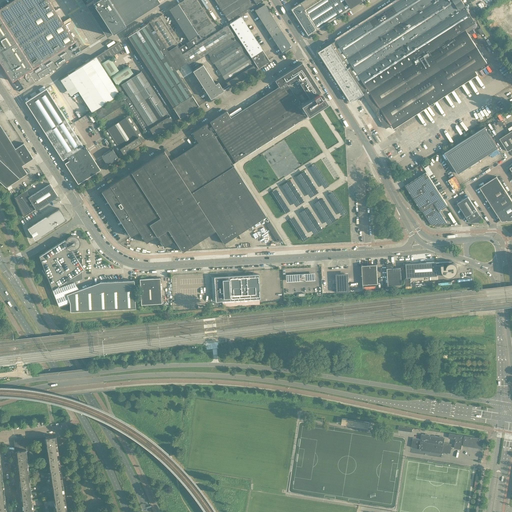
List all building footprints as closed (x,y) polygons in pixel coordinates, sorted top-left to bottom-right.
[(12,0),(0,8),(0,62),(12,81),(17,78),(24,88),(81,51),(48,0),(12,0)] [(159,1),(158,0),(83,0),(106,35),(159,1)] [(215,29),(196,0),(183,0),(178,3),(178,4),(197,34),(198,35),(193,38),(197,44),(202,40),(201,39),(215,29)] [(260,0),(214,0),(230,23),(241,16),(253,8),(261,3),(260,0)] [(318,29),(363,0),(306,0),(301,3),(318,29)] [(398,0),(319,51),(349,99),(351,102),(352,101),(354,102),(358,99),(357,98),(363,94),(364,93),(358,84),(388,65),(394,74),(430,51),(455,35),(465,28),(465,29),(475,22),(464,5),(465,5),(462,0),(398,0)] [(292,46),(278,25),(264,4),(262,2),(261,3),(253,8),(254,9),(282,52),(292,46)] [(197,34),(178,4),(178,3),(169,9),(189,40),(197,34)] [(318,29),(301,3),(300,3),(291,8),(308,35),(318,29)] [(149,22),(167,50),(176,44),(180,42),(162,14),(160,16),(160,15),(149,22)] [(269,61),(257,41),(241,16),(230,23),(229,23),(236,34),(248,53),(251,57),(253,61),(256,65),(258,68),(269,61)] [(199,106),(175,69),(179,67),(178,67),(167,50),(149,22),(146,24),(139,28),(127,36),(128,36),(124,38),(176,120),(180,118),(199,106)] [(207,53),(234,36),(227,25),(217,32),(217,31),(202,40),(197,44),(182,54),(187,61),(189,65),(195,61),(207,53)] [(388,65),(358,84),(364,93),(363,94),(386,128),(394,123),(452,86),(487,63),(465,29),(465,28),(455,35),(430,51),(394,74),(388,65)] [(253,61),(251,57),(248,53),(236,34),(234,36),(207,53),(229,86),(258,68),(256,65),(253,61)] [(178,48),(182,54),(197,44),(193,38),(178,48)] [(110,58),(123,49),(119,42),(96,56),(101,64),(110,58)] [(178,67),(187,61),(182,54),(178,48),(176,44),(167,50),(178,67)] [(101,64),(96,56),(68,74),(68,75),(60,79),(67,90),(75,85),(78,90),(91,111),(119,93),(116,87),(109,77),(101,64)] [(119,71),(110,58),(101,64),(109,77),(119,71)] [(327,102),(324,96),(323,96),(321,97),(319,93),(321,92),(302,62),(275,80),(279,86),(247,107),(268,141),(327,103),(328,103),(328,102),(327,102)] [(215,83),(202,64),(192,70),(210,98),(223,90),(218,81),(215,83)] [(134,75),(128,65),(119,71),(109,77),(116,87),(134,75)] [(170,115),(154,91),(141,71),(134,75),(116,87),(148,138),(153,135),(162,129),(161,128),(164,126),(165,128),(174,122),(170,117),(171,116),(170,115)] [(83,146),(46,88),(25,101),(78,183),(79,183),(78,183),(85,178),(86,178),(100,169),(85,147),(86,146),(85,145),(83,146)] [(94,111),(100,119),(124,104),(118,95),(94,111)] [(191,193),(233,165),(234,165),(232,164),(268,141),(247,107),(231,117),(226,111),(209,122),(207,123),(201,127),(199,128),(192,133),(198,142),(170,161),(164,151),(142,165),(193,244),(215,230),(191,193)] [(145,140),(129,115),(103,131),(120,156),(123,154),(124,154),(124,153),(141,142),(141,143),(142,142),(145,140)] [(15,148),(5,132),(0,124),(0,181),(6,187),(27,173),(22,165),(33,158),(23,143),(15,148)] [(485,127),(444,153),(458,174),(471,165),(471,166),(478,162),(478,161),(496,149),(498,148),(485,127)] [(511,148),(511,130),(499,139),(508,151),(511,148)] [(112,149),(107,153),(112,161),(118,158),(112,149)] [(112,161),(107,153),(101,156),(107,165),(112,161)] [(316,162),(312,165),(326,187),(330,184),(316,162)] [(193,244),(142,165),(101,191),(110,205),(110,206),(111,207),(112,207),(130,237),(132,236),(133,237),(137,235),(136,233),(139,231),(146,243),(157,236),(164,247),(175,240),(182,251),(193,244)] [(191,193),(215,230),(223,243),(266,216),(233,165),(191,193)] [(304,170),(296,176),(310,197),(318,192),(304,170)] [(447,206),(426,172),(405,186),(421,211),(422,211),(431,225),(446,224),(447,224),(447,223),(439,211),(447,206)] [(511,200),(507,193),(496,176),(480,187),(501,221),(505,221),(506,220),(507,221),(511,220),(511,219),(511,200)] [(290,179),(282,184),(296,206),(304,201),(290,179)] [(23,216),(23,217),(35,209),(36,210),(58,196),(50,184),(28,197),(25,191),(14,198),(15,198),(17,202),(17,203),(19,207),(21,212),(23,216)] [(276,188),(272,191),(285,213),(290,210),(276,188)] [(334,190),(330,193),(344,215),(348,212),(334,190)] [(59,196),(49,202),(51,206),(61,200),(59,196)] [(483,220),(468,196),(457,203),(468,220),(469,219),(472,223),(482,222),(483,222),(483,221),(483,220)] [(322,198),(314,203),(328,224),(336,219),(322,198)] [(308,207),(300,212),(313,234),(322,229),(308,207)] [(66,219),(59,208),(27,228),(35,240),(66,219)] [(293,216),(289,219),(303,241),(307,238),(293,216)] [(65,239),(39,256),(52,289),(71,278),(74,282),(82,279),(82,270),(84,269),(82,266),(81,258),(77,258),(71,250),(70,250),(70,249),(69,249),(68,249),(68,248),(67,248),(67,247),(66,246),(66,245),(66,244),(65,243),(65,242),(66,242),(66,241),(65,239)] [(436,261),(406,263),(406,277),(437,275),(444,274),(445,275),(446,275),(447,276),(448,276),(449,276),(450,276),(451,276),(452,276),(453,275),(454,275),(455,274),(456,273),(456,272),(457,272),(457,271),(457,270),(458,269),(458,268),(458,267),(457,266),(457,265),(456,264),(456,263),(455,263),(454,262),(453,262),(451,262),(450,262),(449,262),(449,263),(448,263),(448,264),(447,264),(447,265),(444,265),(444,264),(441,264),(436,265),(436,261)] [(393,264),(386,264),(388,286),(402,285),(400,267),(393,268),(393,264)] [(378,283),(377,274),(377,265),(362,265),(363,284),(378,283)] [(259,297),(258,273),(213,275),(215,299),(259,297)] [(160,278),(153,278),(139,279),(141,305),(161,303),(160,278)] [(348,279),(336,280),(337,292),(349,292),(348,279)] [(91,285),(79,290),(67,294),(70,302),(70,312),(135,309),(134,280),(100,282),(98,292),(93,292),(91,285)] [(369,422),(342,418),(341,423),(368,428),(369,422)] [(461,449),(463,436),(449,433),(448,438),(455,439),(454,448),(461,449)] [(439,437),(429,435),(429,434),(425,434),(425,435),(421,434),(420,439),(413,438),(411,447),(419,448),(419,449),(442,453),(442,452),(450,453),(452,444),(444,443),(445,438),(443,437),(443,436),(439,436),(439,437)] [(56,436),(45,437),(46,442),(47,450),(58,449),(56,436)] [(484,439),(464,436),(462,446),(465,446),(465,445),(469,445),(468,446),(470,446),(477,447),(479,448),(479,447),(482,447),(482,449),(483,449),(484,439)] [(26,449),(25,444),(30,444),(29,438),(21,439),(21,443),(22,446),(22,449),(26,449)] [(22,449),(15,450),(16,456),(17,456),(18,458),(16,458),(17,465),(27,464),(26,449),(22,449)] [(58,449),(47,450),(49,465),(60,463),(58,449)] [(60,463),(49,465),(51,479),(62,477),(60,463)] [(27,464),(17,465),(18,471),(19,471),(19,473),(18,473),(19,479),(29,478),(27,464)] [(62,477),(51,479),(53,493),(64,492),(62,477)] [(29,478),(19,479),(19,485),(21,485),(21,487),(20,487),(20,494),(31,493),(29,478)] [(64,492),(53,493),(55,507),(66,505),(64,492)] [(31,493),(20,494),(21,500),(22,500),(23,502),(21,502),(22,508),(32,507),(31,493)]
